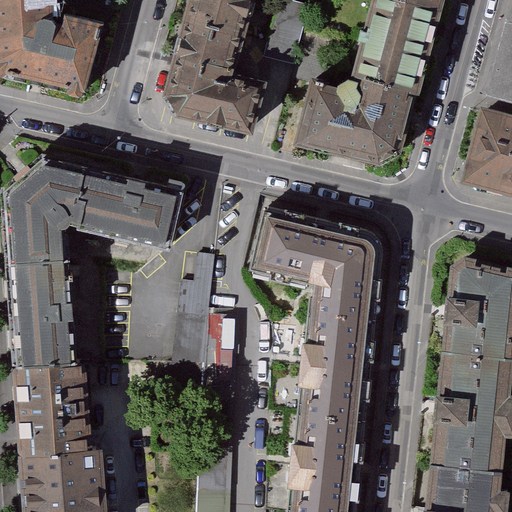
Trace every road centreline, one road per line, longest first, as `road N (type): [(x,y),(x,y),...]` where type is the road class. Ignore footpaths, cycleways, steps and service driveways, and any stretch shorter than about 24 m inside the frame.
road 1 (residential): [(424,208),(115,135)]
road 2 (residential): [(424,208),(393,511)]
road 3 (residential): [(481,0),(424,208)]
road 4 (residential): [(115,135),(152,0)]
